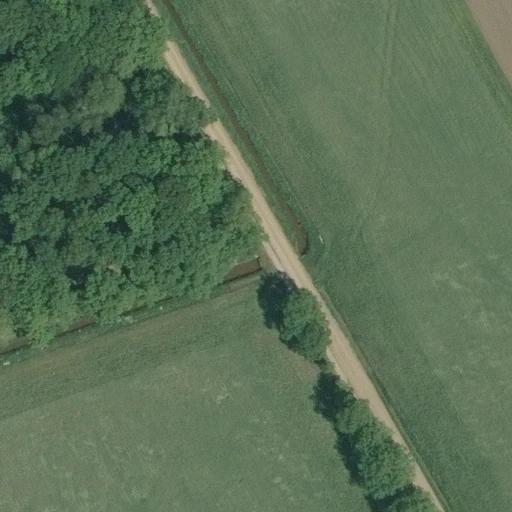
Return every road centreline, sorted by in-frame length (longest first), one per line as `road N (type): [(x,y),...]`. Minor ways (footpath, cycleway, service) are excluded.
road 1 (track): [(279,243),(431,511)]
road 2 (track): [(138,0),(279,243)]
